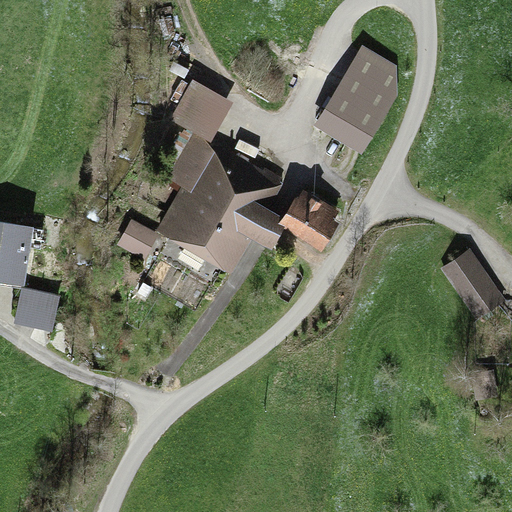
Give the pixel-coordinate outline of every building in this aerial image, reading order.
[(346,77),(321,120),(364,146),(389,103),(346,77)] [(209,107),(186,97),(177,120),(200,129),(209,107)] [(176,226),(228,256),(246,225),(273,241),(282,224),(281,223),(284,218),(259,202),(269,186),(277,191),(282,182),(282,178),(265,168),(263,171),(204,137),(180,176),(189,181),(159,230),(170,236),(176,226)] [(284,218),(281,223),(282,224),(317,246),(333,219),(327,215),(332,206),(310,192),(302,205),(295,200),(284,218)] [(26,244),(28,226),(0,221),(0,272),(20,276),(26,244)] [(120,242),(141,253),(153,233),(132,221),(120,242)] [(469,250),(444,267),(477,317),(503,299),(469,250)] [(56,292),(25,287),(20,317),(52,322),(56,292)]
